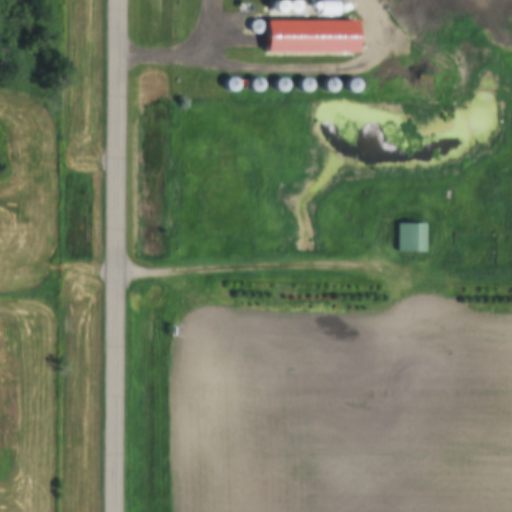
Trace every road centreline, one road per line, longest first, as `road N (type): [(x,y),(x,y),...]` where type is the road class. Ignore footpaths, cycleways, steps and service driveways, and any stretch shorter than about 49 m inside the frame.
road 1 (tertiary): [(112,511),(116,0)]
road 2 (track): [(365,264),(87,271),(0,253)]
